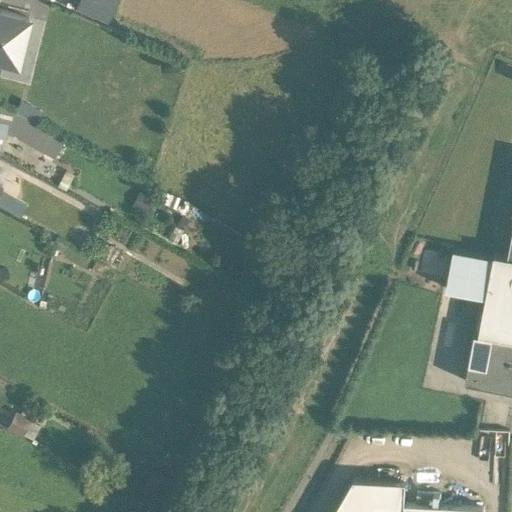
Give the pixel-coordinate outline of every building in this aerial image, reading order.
[(0,63),(18,68),(31,15),(0,7),(0,63)] [(20,98),(13,111),(34,122),(41,109),(20,98)] [(6,133),(53,157),(63,137),(34,122),(13,111),(0,101),(0,142),(6,133)] [(0,189),(0,206),(18,217),(25,204),(0,189)] [(423,270),(447,272),(449,249),(426,247),(423,270)] [(511,254),(507,253),(493,251),(492,254),(453,247),(445,287),(484,295),(478,330),(475,330),(465,380),(511,388),(511,254)] [(24,434),(32,415),(17,408),(8,427),(24,434)] [(36,438),(43,424),(32,419),(25,433),(36,438)] [(403,502),(404,480),(353,476),(332,511),(482,511),(483,505),(404,501),(403,502)]
